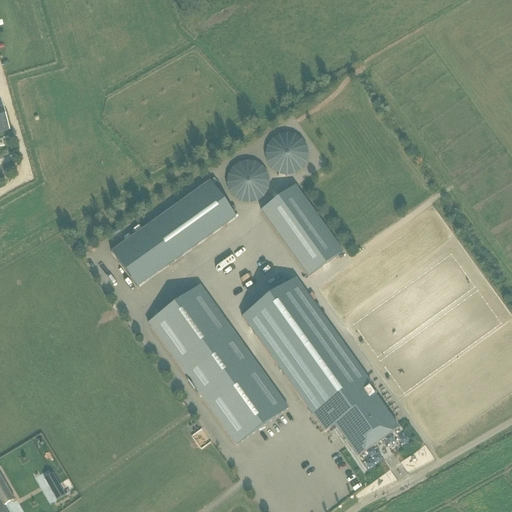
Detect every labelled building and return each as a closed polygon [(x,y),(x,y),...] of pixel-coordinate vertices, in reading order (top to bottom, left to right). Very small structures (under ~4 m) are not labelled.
[(0,133),(10,131),(3,109),(0,110),(0,133)] [(266,148),(265,156),(267,164),(272,171),(279,175),(287,176),(295,174),(302,169),(306,162),(307,154),(305,146),(300,140),(293,135),(285,134),(277,136),(271,141),(266,148)] [(227,177),(226,185),(228,193),(233,200),(241,204),(249,205),(257,203),(264,198),(268,190),(269,182),(267,174),(261,167),(254,163),(246,162),(238,164),(231,170),(227,177)] [(111,253),(119,265),(135,254),(142,248),(160,273),(236,218),(209,182),(111,253)] [(295,189),(262,213),(308,278),(342,254),(295,189)] [(396,426),(367,385),(368,384),(292,278),(240,315),(322,430),(332,423),(355,455),(396,426)] [(288,409),(200,287),(148,324),(236,447),(288,409)] [(201,429),(192,436),(201,448),(211,441),(201,429)] [(0,511),(7,511),(6,511),(4,511),(2,507),(4,506),(13,501),(12,500),(14,499),(0,474),(0,511)] [(52,474),(44,479),(57,501),(65,497),(52,474)]
